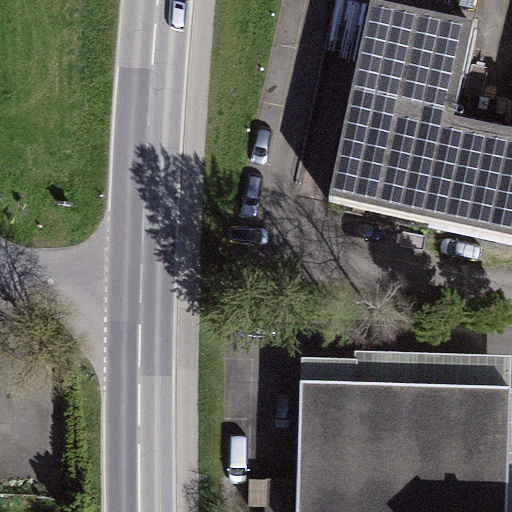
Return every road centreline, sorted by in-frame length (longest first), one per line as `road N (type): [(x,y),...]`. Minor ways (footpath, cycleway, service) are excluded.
road 1 (secondary): [(138,511),(158,0)]
road 2 (unknown): [(269,202),(317,0)]
